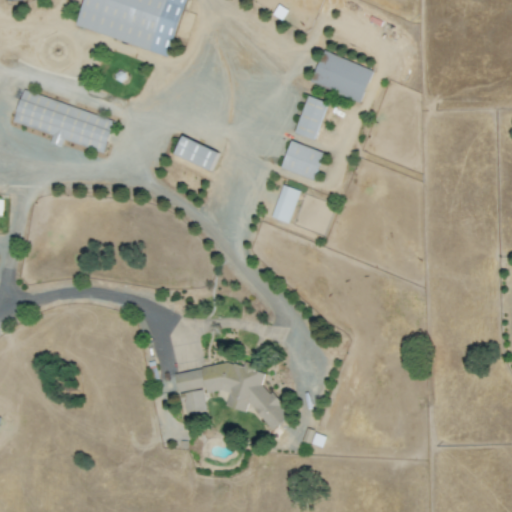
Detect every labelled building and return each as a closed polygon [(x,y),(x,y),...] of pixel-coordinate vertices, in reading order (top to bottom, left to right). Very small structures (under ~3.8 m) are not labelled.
[(181,0),(80,0),(72,26),(164,56),(181,0)] [(359,102),(370,70),(327,54),(323,63),(317,60),(308,83),(359,102)] [(9,122),(50,135),(48,143),(59,146),(61,140),(101,153),(111,119),(19,91),(9,122)] [(325,103),(306,96),(292,133),(312,140),(325,103)] [(169,154),(205,171),(214,152),(177,136),(169,154)] [(319,151),(286,142),(278,171),(312,179),(319,151)] [(287,224),(298,191),(280,185),(269,218),(287,224)] [(172,375),(183,417),(204,411),(200,395),(201,389),(205,394),(216,391),(227,393),(224,408),(244,412),(246,403),(269,431),(285,417),(278,407),(276,401),(270,393),(266,392),(260,386),(263,373),(251,371),(243,362),(239,366),(224,362),(172,375)]
